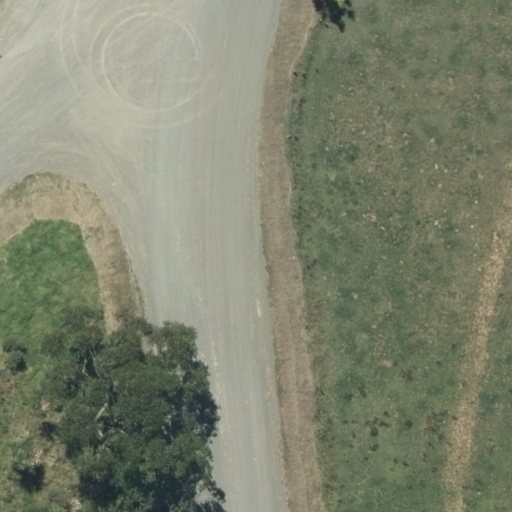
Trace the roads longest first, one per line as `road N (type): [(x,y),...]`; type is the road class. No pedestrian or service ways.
road 1 (tertiary): [(206,511),(191,142),(154,0)]
road 2 (unclassified): [(0,94),(89,0)]
